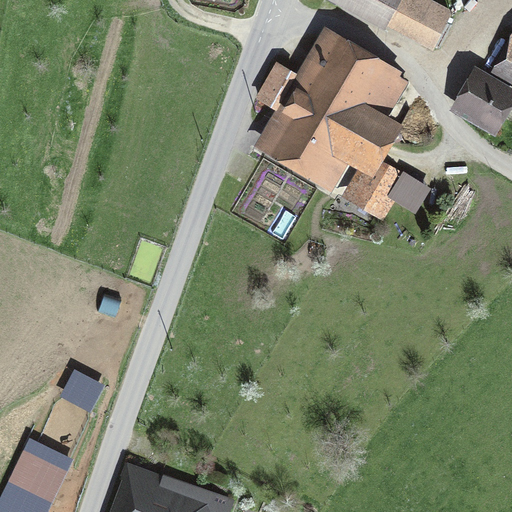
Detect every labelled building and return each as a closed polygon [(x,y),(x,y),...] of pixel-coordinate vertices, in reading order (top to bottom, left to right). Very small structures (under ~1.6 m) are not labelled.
[(464,9),(446,0),(330,0),(439,57),(464,9)] [(364,168),(344,203),(386,226),(413,180),(389,166),(412,126),(395,116),(418,76),(331,26),(261,149),(338,193),(355,163),(364,168)] [(511,43),(494,77),(511,86),(511,43)] [(511,120),(511,92),(479,74),(456,115),(500,140),(511,120)] [(92,405),(105,376),(74,361),(60,390),(92,405)] [(50,501),(65,469),(40,457),(34,469),(18,461),(8,481),(50,501)] [(237,511),(239,506),(133,469),(117,511),(237,511)]
